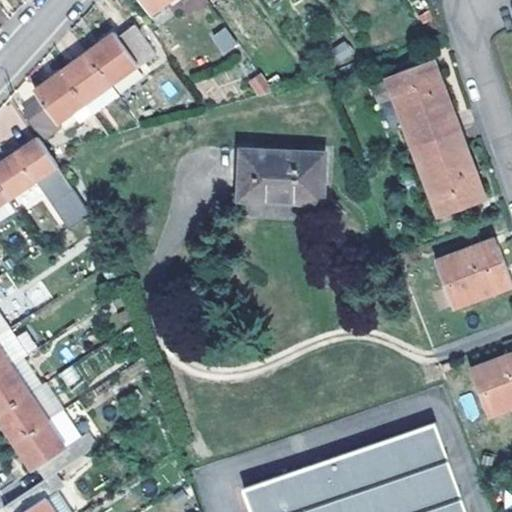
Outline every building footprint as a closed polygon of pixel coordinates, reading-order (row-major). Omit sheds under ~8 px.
[(143,0),(153,14),(171,0),(143,0)] [(115,33),(88,52),(112,85),(156,53),(135,25),(118,37),(115,33)] [(211,36),(223,54),(238,44),(226,26),(211,36)] [(340,63),(354,55),(346,41),(332,49),(340,63)] [(71,64),(61,71),(86,104),(94,115),(120,95),(112,85),(88,52),(71,64)] [(433,59),(428,61),(437,86),(442,84),(433,59)] [(437,86),(428,61),(386,76),(413,146),(459,129),(442,84),(437,86)] [(43,99),(26,111),(44,135),(86,104),(61,71),(36,89),(43,99)] [(275,90),(262,72),(251,81),(261,94),(275,90)] [(459,129),(413,146),(439,216),(479,202),(469,174),(475,172),(459,129)] [(0,164),(0,182),(10,198),(36,181),(69,228),(90,214),(39,139),(0,164)] [(323,155),(244,151),(243,196),(321,201),(323,155)] [(469,174),(479,202),(484,200),(475,172),(469,174)] [(10,198),(0,182),(0,204),(7,200),(14,211),(17,209),(10,198)] [(0,204),(0,220),(14,211),(7,200),(0,204)] [(471,253),(497,244),(495,238),(469,247),(471,253)] [(511,284),(511,283),(497,244),(471,253),(469,247),(437,259),(454,306),(511,284)] [(0,333),(9,327),(0,313),(0,333)] [(0,333),(0,372),(12,364),(23,357),(27,354),(9,327),(0,333)] [(511,405),(511,359),(507,361),(505,356),(472,368),(488,414),(511,405)] [(23,357),(12,364),(31,392),(41,384),(23,357)] [(0,411),(31,392),(12,364),(0,372),(0,411)] [(0,411),(0,418),(16,442),(49,419),(31,392),(0,411)] [(67,446),(49,419),(16,442),(21,450),(33,469),(38,467),(46,479),(99,444),(90,431),(67,446)] [(464,511),(434,423),(246,488),(254,511),(464,511)] [(45,480),(10,503),(15,511),(57,511),(48,496),(53,493),(45,480)]
